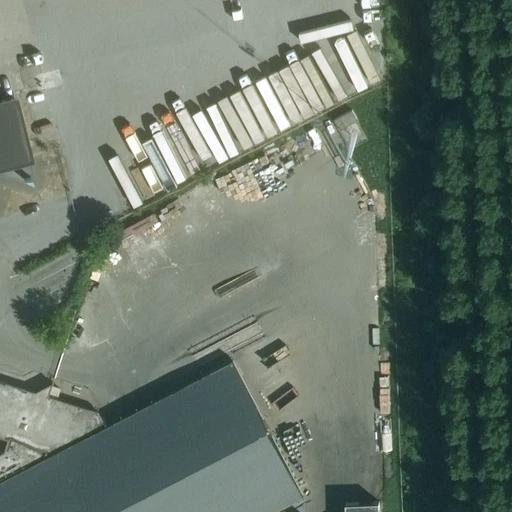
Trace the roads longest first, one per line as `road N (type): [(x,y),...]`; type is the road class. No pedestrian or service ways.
road 1 (unknown): [(1,315),(15,346),(32,359),(91,372),(142,361),(252,313)]
road 2 (unknown): [(0,247),(88,213),(115,192),(134,139),(117,79)]
